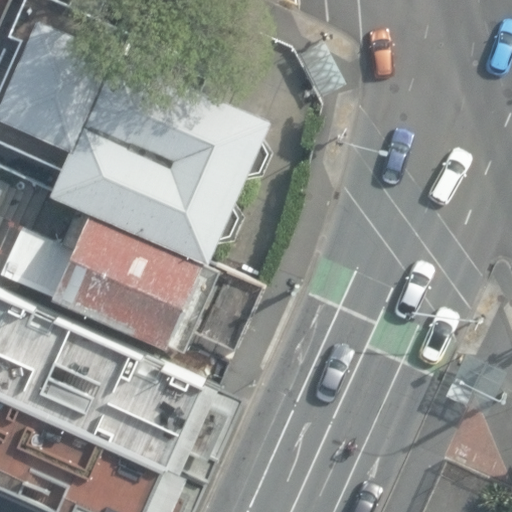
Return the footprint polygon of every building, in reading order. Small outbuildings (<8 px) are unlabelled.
[(0,0),(0,21),(8,0),(0,0)] [(250,62),(100,0),(34,0),(0,81),(0,137),(62,163),(52,185),(216,253),(224,234),(234,231),(241,214),(237,204),(250,173),(263,170),(273,148),(267,137),(275,114),(235,98),(250,62)] [(214,263),(100,212),(68,283),(182,334),(214,263)] [(0,381),(186,464),(226,377),(167,351),(165,355),(148,348),(150,345),(60,305),(58,308),(40,300),(40,298),(0,279),(0,381)] [(166,511),(184,473),(0,391),(0,478),(76,511),(166,511)]
